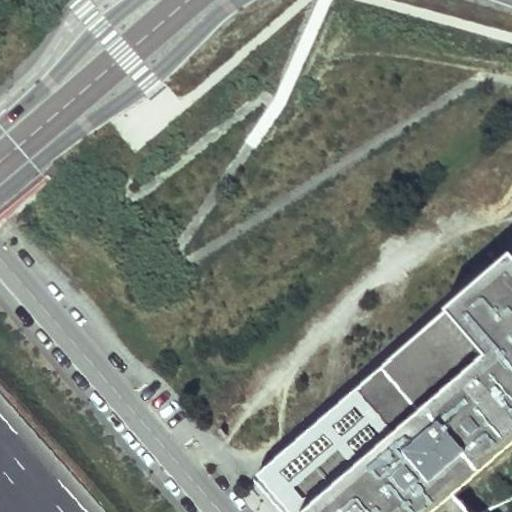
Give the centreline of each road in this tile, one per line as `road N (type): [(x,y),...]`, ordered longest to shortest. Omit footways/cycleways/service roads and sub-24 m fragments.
road 1 (residential): [(221,511),(0,257)]
road 2 (unclassified): [(0,194),(148,80),(233,0)]
road 3 (unclassified): [(135,0),(0,126)]
